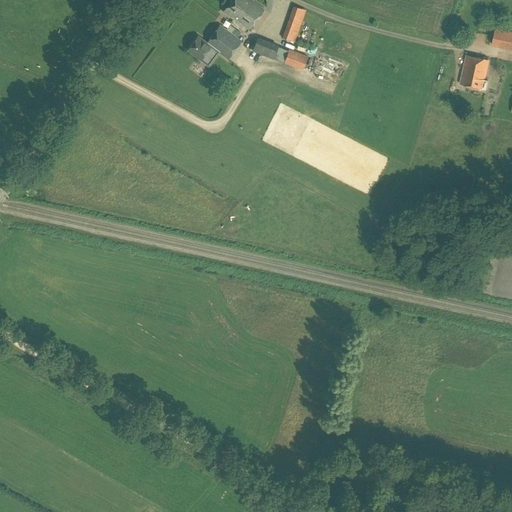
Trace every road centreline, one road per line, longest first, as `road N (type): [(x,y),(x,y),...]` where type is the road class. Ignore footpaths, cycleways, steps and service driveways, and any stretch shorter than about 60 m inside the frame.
road 1 (track): [(0,330),(262,483),(345,511)]
road 2 (unclassified): [(0,199),(90,62),(145,0)]
